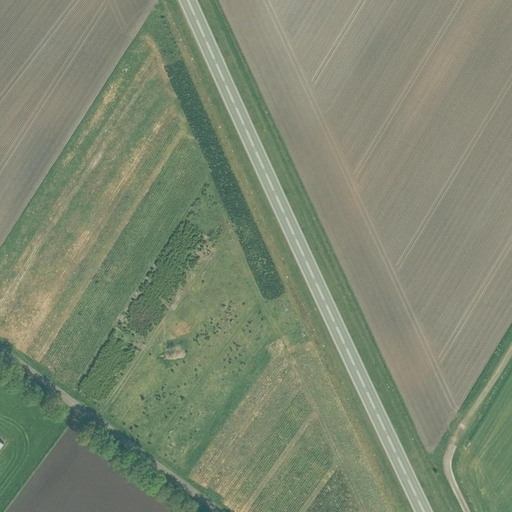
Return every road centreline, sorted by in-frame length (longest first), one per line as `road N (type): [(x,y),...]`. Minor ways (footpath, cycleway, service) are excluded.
road 1 (trunk): [(422,511),(188,0)]
road 2 (unclassified): [(221,511),(0,347)]
road 3 (track): [(466,511),(447,456),(511,346)]
